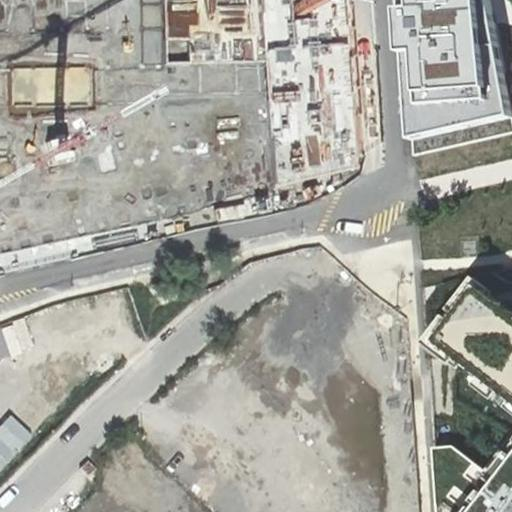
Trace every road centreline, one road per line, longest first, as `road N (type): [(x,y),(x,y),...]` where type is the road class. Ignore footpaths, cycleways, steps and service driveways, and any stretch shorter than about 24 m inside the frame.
road 1 (residential): [(0,286),(394,193)]
road 2 (residential): [(378,0),(394,193)]
